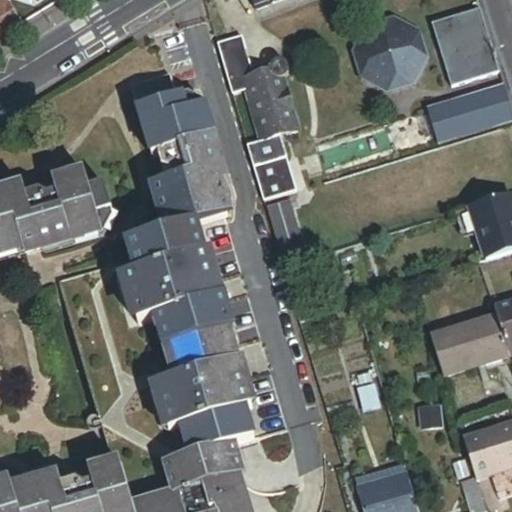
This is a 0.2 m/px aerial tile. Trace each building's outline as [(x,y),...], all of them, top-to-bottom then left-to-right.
[(0,0),(0,10),(10,5),(11,0),(0,0)] [(250,0),(257,15),(294,0),(250,0)] [(0,36),(21,25),(10,5),(0,10),(0,36)] [(501,79),(482,16),(434,31),(453,94),(501,79)] [(419,37),(395,23),(368,31),(355,56),(363,83),(387,97),(414,89),(427,64),(419,37)] [(241,40),(218,47),(220,55),(243,48),(241,40)] [(265,206),(296,196),(293,187),(286,190),(278,165),(286,163),(279,141),(297,136),(282,83),(285,81),(288,77),(289,75),(288,70),(288,69),(285,66),(281,64),(277,64),(276,65),(274,66),(272,68),(271,69),(271,71),(270,72),(270,74),(270,75),(270,76),(254,81),(251,74),(243,48),(220,55),(265,206)] [(272,68),(251,74),(254,81),(270,76),(270,75),(270,74),(270,72),(271,71),(271,69),(272,68)] [(139,119),(175,108),(168,85),(132,97),(139,119)] [(506,92),(429,116),(431,123),(468,111),(472,124),(511,112),(506,92)] [(191,103),(183,105),(188,119),(202,115),(224,187),(229,186),(230,183),(209,113),(191,103)] [(183,105),(175,108),(139,119),(153,165),(159,163),(164,176),(174,178),(178,177),(180,182),(156,189),(171,236),(195,228),(227,218),(219,189),(224,187),(202,115),(188,119),(183,105)] [(468,111),(431,123),(438,144),(440,150),(511,127),(511,112),(472,124),(468,111)] [(325,179),(438,144),(431,123),(429,116),(316,150),(325,179)] [(286,190),(293,187),(286,163),(278,165),(286,190)] [(0,197),(0,261),(15,257),(17,262),(89,240),(84,226),(99,222),(91,195),(78,199),(73,183),(43,191),(48,210),(44,212),(41,206),(30,199),(16,203),(13,194),(0,197)] [(232,214),(224,187),(219,189),(227,218),(230,218),(232,214)] [(511,200),(471,213),(487,266),(511,258),(511,200)] [(101,227),(99,222),(84,226),(89,240),(17,262),(17,265),(23,268),(91,247),(101,227)] [(195,228),(171,236),(135,247),(144,277),(138,279),(127,282),(136,311),(142,330),(157,325),(163,324),(172,352),(232,334),(217,285),(208,256),(204,257),(195,228)] [(144,277),(135,247),(132,248),(129,251),(138,279),(144,277)] [(211,256),(208,256),(217,285),(220,284),(222,279),(215,257),(211,256)] [(15,257),(0,261),(0,267),(17,262),(15,257)] [(133,311),(136,311),(127,282),(125,283),(122,287),(129,310),(133,311)] [(511,307),(496,312),(499,322),(511,362),(511,361),(511,307)] [(499,322),(433,343),(445,382),(511,362),(499,322)] [(166,354),(172,352),(163,324),(157,325),(166,354)] [(247,383),(232,334),(172,352),(181,381),(175,383),(160,388),(166,406),(175,436),(184,433),(190,431),(199,460),(233,450),(237,449),(259,442),(251,414),(256,412),(247,383)] [(181,381),(172,352),(166,354),(175,383),(181,381)] [(250,382),(247,383),(256,412),(259,411),(262,408),(254,384),(250,382)] [(171,437),(175,436),(166,406),(163,408),(160,411),(167,435),(171,437)] [(478,485),(511,474),(511,429),(465,444),(478,485)] [(196,462),(199,460),(190,431),(184,433),(192,460),(196,462)] [(240,450),(237,449),(233,450),(241,479),(245,478),(248,475),(240,450)] [(251,511),(241,479),(233,450),(199,460),(196,462),(172,469),(181,496),(137,510),(137,511),(251,511)] [(137,511),(137,510),(122,461),(93,469),(99,490),(94,492),(92,487),(81,483),(65,487),(62,479),(19,492),(25,511),(137,511)] [(404,467),(357,481),(360,492),(407,478),(404,467)] [(417,511),(407,478),(360,492),(366,511),(417,511)] [(25,511),(19,492),(17,483),(0,487),(0,511),(25,511)] [(486,511),(478,485),(465,489),(469,501),(481,498),(485,511),(486,511)] [(469,501),(472,511),(485,511),(481,498),(469,501)]
